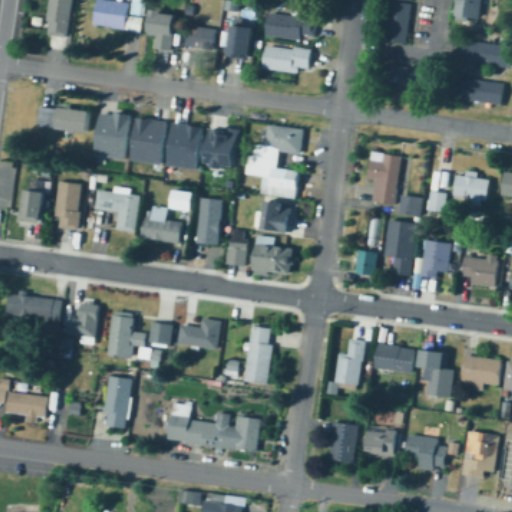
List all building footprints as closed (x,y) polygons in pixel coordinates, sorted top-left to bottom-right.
[(74,0),(70,33),(48,30),(52,0),(74,0)] [(145,19),(143,31),(97,23),(100,0),(106,0),(131,5),(129,16),(145,19)] [(148,0),(147,14),(133,12),(134,0),(148,0)] [(226,9),(227,0),(235,0),(242,1),(241,11),(226,9)] [(482,0),(481,21),(458,19),(459,0),(482,0)] [(413,5),(407,43),(387,40),(393,1),(413,5)] [(189,4),(197,5),(195,15),(188,14),(189,4)] [(156,8),(167,10),(167,13),(181,15),(176,50),(158,47),(159,35),(152,34),(156,8)] [(319,18),(316,39),(297,36),(296,39),(269,35),(273,11),(319,18)] [(236,29),(235,29),(237,17),(245,18),(244,26),(258,27),(254,58),(233,55),(236,29)] [(216,29),(212,50),(186,45),(190,24),(216,29)] [(511,47),(511,60),(511,67),(464,60),(467,40),(511,47)] [(266,44),(293,48),(293,45),(313,48),(310,67),(300,66),(299,72),(263,67),(266,44)] [(441,73),(437,93),(381,83),(385,63),(441,73)] [(505,84),(502,102),(446,95),(449,77),(505,84)] [(56,109),(54,127),(39,125),(41,108),(56,109)] [(91,112),(88,131),(58,127),(61,108),(91,112)] [(137,114),(133,143),(131,159),(98,155),(103,112),(117,114),(117,110),(127,112),(127,113),(137,114)] [(139,117),(147,118),(148,117),(157,118),(157,119),(172,121),(167,164),(134,160),(139,117)] [(190,124),(207,127),(201,169),(183,166),(170,164),(176,122),(190,124)] [(305,127),(302,151),(276,147),(273,164),(300,170),(295,196),(262,190),(264,175),(250,173),(256,140),(268,142),(271,122),(305,127)] [(240,166),(228,165),(227,169),(217,167),(218,163),(207,162),(211,128),(227,130),(227,127),(244,129),(240,166)] [(404,155),(397,202),(376,199),(379,179),(369,177),(372,161),(381,163),(382,152),(404,155)] [(43,176),(45,166),(55,168),(53,177),(43,176)] [(479,171),(478,177),(491,179),(489,200),(482,199),(482,205),(475,204),(476,198),(455,195),(457,175),(468,176),(469,169),(479,171)] [(230,179),(237,179),(236,188),(229,188),(230,179)] [(81,212),(79,228),(62,226),(63,216),(57,215),(60,181),(83,184),(80,212),(81,212)] [(194,190),(192,206),(172,204),(174,187),(194,190)] [(131,189),(131,194),(142,195),(139,231),(119,229),(120,211),(97,209),(99,191),(113,193),(114,188),(131,189)] [(46,192),(41,223),(22,220),(27,189),(46,192)] [(424,196),(422,212),(400,208),(403,192),(424,196)] [(448,194),(445,211),(431,209),(433,192),(448,194)] [(225,201),(219,245),(197,241),(204,198),(225,201)] [(293,209),(290,232),(263,228),(267,200),(287,203),(286,208),(293,209)] [(156,205),(171,206),(170,218),(155,217),(156,205)] [(484,212),(484,220),(475,220),(476,211),(484,212)] [(184,223),(181,243),(145,237),(148,216),(184,223)] [(419,224),(414,274),(394,272),(396,256),(387,255),(391,221),(419,224)] [(247,230),(247,237),(249,237),(246,265),(228,263),(231,235),(235,236),(235,229),(247,230)] [(295,249),(293,273),(254,270),(257,235),(276,237),(275,247),(295,249)] [(453,244),(450,272),(440,271),(439,276),(423,274),(427,241),(453,244)] [(379,253),(378,273),(359,273),(360,253),(379,253)] [(418,257),(424,258),(421,288),(415,288),(418,257)] [(500,261),(497,285),(474,282),(475,274),(462,273),(464,257),(500,261)] [(29,290),(28,296),(64,300),(61,327),(31,323),(32,315),(9,313),(12,294),(20,295),(21,289),(29,290)] [(98,303),(99,342),(83,342),(83,334),(72,334),(71,317),(85,317),(84,303),(98,303)] [(148,332),(145,345),(141,344),(140,353),(135,352),(134,359),(111,355),(118,309),(137,313),(134,330),(148,332)] [(223,321),(219,348),(181,342),(184,324),(203,327),(205,318),(223,321)] [(175,325),(173,346),(152,344),(154,323),(175,325)] [(272,329),(270,345),(277,346),(273,383),(247,380),(251,350),(245,348),(246,342),(252,343),(254,326),(272,329)] [(74,339),(74,350),(67,350),(66,339),(74,339)] [(367,341),(360,390),(337,386),(342,353),(349,354),(351,339),(367,341)] [(416,349),(412,373),(377,367),(381,344),(416,349)] [(162,350),(162,358),(147,357),(148,349),(162,350)] [(455,370),(452,396),(429,393),(432,368),(423,367),(425,351),(451,355),(450,369),(455,370)] [(502,360),(499,386),(484,384),(484,388),(472,387),(473,381),(466,380),(469,356),(502,360)] [(241,362),(238,375),(227,373),(229,360),(241,362)] [(135,397),(132,420),(128,419),(127,426),(108,423),(110,411),(106,410),(111,375),(133,378),(130,397),(135,397)] [(12,377),(11,389),(5,389),(5,397),(1,396),(2,377),(12,377)] [(337,380),(335,391),(327,390),(329,378),(337,380)] [(22,383),(31,384),(30,392),(21,391),(22,383)] [(50,396),(47,416),(39,415),(38,422),(29,420),(29,414),(8,411),(11,390),(50,396)] [(511,403),(510,417),(502,416),(505,402),(511,403)] [(84,405),(82,415),(70,413),(71,403),(84,405)] [(192,420),(217,423),(219,412),(231,414),(229,424),(236,425),(237,415),(263,418),(258,452),(188,443),(188,440),(170,438),(175,403),(194,406),(192,420)] [(359,425),(356,460),(332,457),(335,423),(359,425)] [(397,431),(395,454),(371,452),(373,429),(397,431)] [(502,434),(497,471),(486,469),(485,476),(464,473),(471,430),(502,434)] [(447,446),(445,466),(435,465),(435,470),(420,468),(422,457),(408,455),(410,433),(439,437),(438,445),(447,446)] [(460,443),(458,455),(450,454),(451,442),(460,443)] [(202,492),(201,504),(180,502),(181,490),(202,492)] [(247,496),(244,511),(203,511),(205,499),(212,500),(213,491),(247,496)]
